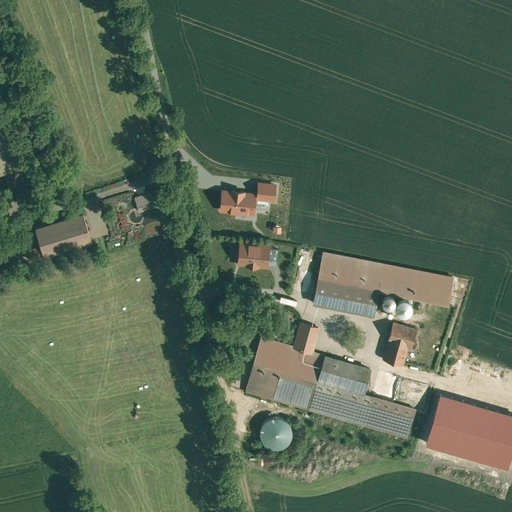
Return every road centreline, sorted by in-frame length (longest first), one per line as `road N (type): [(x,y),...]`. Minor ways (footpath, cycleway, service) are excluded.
road 1 (unclassified): [(249,511),(141,0)]
road 2 (unknown): [(0,175),(39,186),(173,155)]
